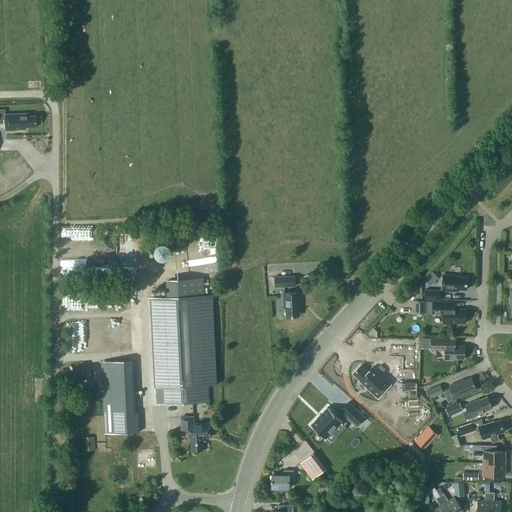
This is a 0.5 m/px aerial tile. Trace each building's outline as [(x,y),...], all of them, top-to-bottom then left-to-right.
[(22,127),(37,126),(36,115),(21,116),(21,114),(5,115),(5,130),(22,129),(22,127)] [(161,245),(168,257),(181,250),(175,238),(161,245)] [(432,272),(424,279),(430,285),(438,277),(432,272)] [(458,277),(458,276),(452,276),(452,275),(443,275),(442,290),(454,291),(454,289),(466,289),(467,277),(458,277)] [(275,277),(275,287),(295,286),(295,276),(275,277)] [(206,277),(169,278),(170,293),(207,292),(206,277)] [(424,289),(424,299),(440,299),(441,290),(424,289)] [(286,308),(286,316),(299,316),(298,303),(300,303),(300,292),(283,293),(284,308),(286,308)] [(168,296),(152,297),(156,387),(158,387),(159,404),(209,402),(209,385),(217,385),(212,294),(204,294),(168,296)] [(429,313),(429,300),(416,300),(416,313),(429,313)] [(443,314),(443,324),(451,324),(451,322),(465,322),(465,309),(455,309),(455,302),(433,301),(432,313),(443,314)] [(445,349),(444,359),(452,360),(452,358),(464,359),(464,345),(455,345),(456,338),(441,338),(441,337),(431,337),(431,349),(441,349),(445,349)] [(390,355),(403,356),(402,368),(414,369),(414,345),(390,344),(390,355)] [(360,365),(353,373),(360,380),(359,381),(378,398),(391,384),(383,377),(379,374),(380,374),(372,367),(367,372),(360,365)] [(476,388),(471,377),(464,380),(463,380),(449,386),(455,399),(469,392),(468,392),(476,388)] [(436,394),(442,391),(440,385),(427,391),(430,398),(437,396),(436,394)] [(110,406),(135,405),(134,387),(110,388),(110,406)] [(484,411),(492,408),(487,396),(480,400),(479,399),(465,405),(471,418),(485,412),(484,411)] [(349,402),(340,411),(356,426),(365,417),(349,402)] [(462,410),(459,403),(445,409),(449,416),(462,410)] [(327,407),(311,425),(325,439),(327,437),(341,422),(342,420),(327,407)] [(104,416),(105,434),(139,432),(138,414),(104,416)] [(191,438),(192,450),(203,449),(202,437),(210,437),(209,423),(194,423),(193,416),(181,417),(182,429),(188,429),(189,438),(191,438)] [(493,421),(479,426),(483,439),(490,437),(491,442),(499,440),(497,434),(505,431),(501,420),(493,422),(493,421)] [(457,427),(460,436),(474,431),(471,422),(457,427)] [(429,439),(422,432),(414,441),(422,447),(429,439)] [(491,445),(473,445),(472,455),(483,455),(483,463),(504,463),(505,451),(496,451),(490,451),(491,445)] [(311,478),(324,468),(312,452),(299,462),(311,478)] [(504,475),(504,463),(483,463),(483,475),(504,475)] [(272,488),(289,488),(289,477),(293,477),(293,470),(284,470),(284,473),(279,473),(279,475),(272,475),(272,480),(271,480),(271,482),(272,482),(272,488)] [(425,487),(428,492),(434,488),(431,483),(425,487)] [(485,492),(484,500),(477,500),(477,511),(488,511),(489,492),(485,492)] [(500,511),(501,501),(494,501),(494,492),(489,492),(488,511),(500,511)] [(454,496),(448,500),(443,493),(439,496),(450,511),(463,511),(464,511),(454,496)] [(440,505),(434,509),(435,511),(450,511),(439,496),(435,498),(440,505)]
